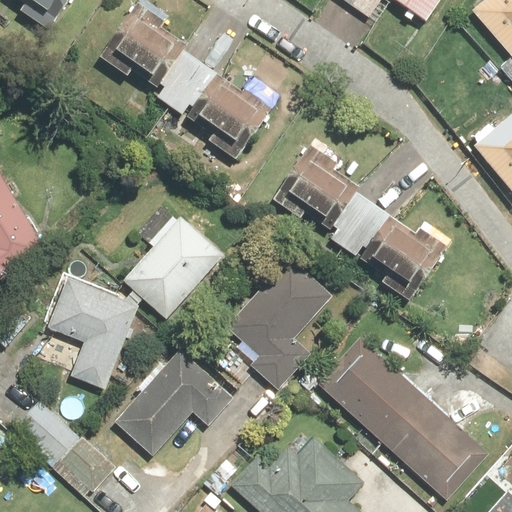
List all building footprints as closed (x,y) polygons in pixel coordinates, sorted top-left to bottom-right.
[(43,0),(63,12),(70,0),(43,0)] [(352,0),(378,17),(389,0),(404,0),(433,19),(445,0),(352,0)] [(511,0),(486,0),(478,7),(511,49),(511,0)] [(195,46),(139,11),(116,46),(172,81),(195,46)] [(277,112),(221,74),(197,108),(253,147),(277,112)] [(511,120),(484,144),(511,177),(511,120)] [(284,194),(336,231),(372,180),(320,143),(284,194)] [(0,280),(54,252),(9,168),(0,172),(0,280)] [(175,318),(232,252),(181,207),(150,242),(157,249),(130,279),(175,318)] [(395,215),(373,252),(393,265),(389,272),(422,291),(448,246),(395,215)] [(293,256),(229,324),(262,354),(255,361),(285,389),(317,355),(302,341),(340,299),(293,256)] [(112,387),(142,302),(74,278),(55,330),(90,342),(78,375),(112,387)] [(363,339),(323,383),(446,493),(486,449),(363,339)] [(186,346),(119,416),(158,453),(200,409),(212,421),(237,395),(186,346)] [(118,467),(40,399),(20,421),(99,489),(118,467)] [(0,447),(11,438),(0,425),(0,447)] [(262,453),(230,487),(257,511),(368,511),(348,493),(361,479),(305,427),(272,463),(262,453)] [(511,511),(511,493),(494,511),(511,511)]
